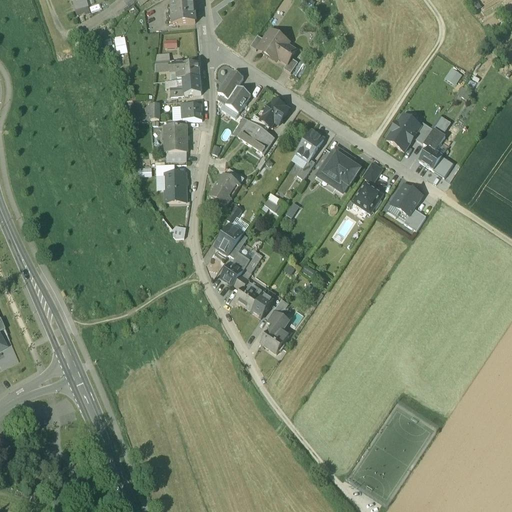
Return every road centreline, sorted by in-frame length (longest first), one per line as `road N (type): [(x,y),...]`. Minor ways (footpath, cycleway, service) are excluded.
road 1 (residential): [(207,51),(194,245),(267,397)]
road 2 (residential): [(207,51),(258,73),(456,205)]
road 3 (secondary): [(73,372),(0,210)]
road 4 (secondary): [(135,511),(73,372)]
road 5 (track): [(267,397),(359,511)]
